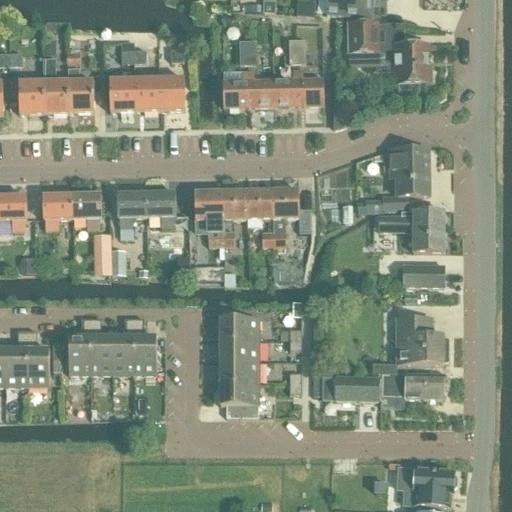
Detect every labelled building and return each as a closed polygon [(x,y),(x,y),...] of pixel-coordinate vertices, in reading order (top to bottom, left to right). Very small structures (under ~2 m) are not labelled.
[(328,0),(327,18),(329,18),(329,19),(373,21),(374,7),(374,0),(328,0)] [(264,5),(264,16),(276,17),(276,5),(264,5)] [(351,28),(350,56),(378,57),(388,57),(388,51),(396,51),(395,30),(379,30),(379,29),(351,28)] [(290,58),(306,57),(305,45),(290,46),(290,58)] [(240,59),(256,59),(256,46),(239,47),(240,59)] [(396,51),(388,51),(388,57),(388,78),(396,78),(396,89),(399,89),(399,97),(403,101),(415,101),(419,97),(419,89),(430,89),(430,70),(428,70),(428,51),(396,51)] [(184,55),(171,55),(171,68),(184,67),(184,55)] [(122,56),(122,69),(135,69),(134,56),(122,56)] [(146,56),(134,56),(135,69),(147,68),(146,56)] [(68,71),(80,70),(80,57),(67,58),(68,71)] [(290,69),(306,69),(306,57),(290,58),(290,69)] [(10,59),(11,71),(23,71),(22,58),(10,59)] [(0,71),(11,71),(10,59),(0,59),(0,71)] [(240,71),(256,71),(256,59),(240,59),(240,71)] [(70,118),(69,86),(56,86),(56,64),(43,65),(44,86),(45,86),(46,119),(70,118)] [(94,85),(81,86),(80,74),(68,74),(69,86),(70,118),(95,118),(94,85)] [(303,74),(298,75),(299,111),(325,111),(324,84),(304,84),(303,74)] [(294,84),(273,85),(274,112),(299,111),(298,75),(293,75),(294,84)] [(243,86),(223,86),(224,113),(249,113),(248,76),(243,76),(243,86)] [(253,76),(248,76),(249,113),(274,112),(273,85),(253,85),(253,76)] [(161,116),(186,116),(185,83),(160,84),(161,116)] [(111,117),(136,117),(135,84),(110,85),(111,117)] [(136,117),(161,116),(160,84),(135,84),(136,117)] [(45,86),(44,86),(20,87),(20,119),(46,119),(45,86)] [(345,106),(335,106),(335,134),(345,131),(345,130),(345,106)] [(384,204),(367,204),(368,218),(384,217),(384,213),(409,213),(408,201),(429,201),(428,154),(407,154),(390,154),(390,159),(391,182),(398,182),(398,201),(384,201),(384,204)] [(300,223),(299,215),(299,194),(273,195),(274,224),(273,224),(273,237),(274,237),(275,253),(286,253),(285,224),(300,223)] [(224,225),(247,224),(249,224),(248,195),(223,196),(224,225)] [(262,224),(273,224),(274,224),(273,195),(248,195),(249,224),(247,224),(248,232),(262,231),(262,224)] [(223,225),(224,225),(223,196),(196,197),(197,226),(208,225),(209,253),(225,252),(224,237),(223,225)] [(175,232),(175,222),(177,222),(176,197),(147,198),(148,222),(162,222),(162,232),(175,232)] [(133,222),(148,222),(147,198),(118,199),(118,223),(121,223),(121,233),(121,244),(134,244),(133,222)] [(87,234),(100,234),(100,224),(102,223),(102,199),(72,200),(73,224),(87,224),(87,234)] [(59,224),(73,224),(72,200),(43,200),(44,225),(46,224),(46,235),(59,235),(59,224)] [(26,225),(28,225),(28,201),(0,201),(0,225),(14,225),(14,236),(27,235),(26,225)] [(378,221),(378,237),(384,237),(413,237),(413,257),(417,257),(444,257),(444,241),(445,217),(406,216),(406,221),(384,221),(378,221)] [(224,237),(225,252),(235,252),(235,237),(224,237)] [(263,253),(275,253),(274,237),(273,237),(262,238),(263,253)] [(94,240),(94,277),(94,280),(111,280),(111,240),(94,240)] [(126,281),(126,255),(112,256),(112,281),(126,281)] [(36,277),(35,275),(35,262),(22,262),(22,278),(36,277)] [(444,292),(444,271),(404,270),(404,291),(444,292)] [(434,338),(434,322),(398,322),(398,338),(434,338)] [(259,348),(259,323),(221,323),(220,348),(259,348)] [(70,380),(91,380),(91,324),(82,324),(82,342),(69,342),(70,380)] [(113,342),(101,342),(101,324),(91,324),(91,380),(113,380),(113,342)] [(113,380),(135,380),(135,324),(125,324),(125,342),(113,342),(113,380)] [(157,342),(144,342),(144,324),(135,324),(135,380),(157,380),(157,342)] [(302,335),(290,335),(290,346),(302,346),(302,335)] [(6,392),(27,392),(27,336),(18,336),(18,354),(6,354),(6,392)] [(27,336),(27,392),(50,392),(50,354),(37,354),(37,336),(27,336)] [(434,340),(434,338),(398,338),(397,368),(444,368),(444,366),(449,365),(449,355),(445,353),(445,340),(434,340)] [(302,346),(290,346),(290,356),(302,356),(302,346)] [(259,373),(259,348),(220,348),(220,373),(259,373)] [(259,398),(259,373),(220,373),(220,398),(259,398)] [(301,378),(289,378),(289,389),(301,389),(301,378)] [(382,402),(405,402),(405,403),(444,403),(444,379),(405,378),(405,379),(382,378),(382,402)] [(325,384),(323,384),(324,405),(325,405),(379,406),(379,384),(325,384)] [(301,389),(289,389),(290,400),(302,400),(301,389)] [(258,423),(259,398),(220,398),(220,411),(226,411),(226,423),(258,423)] [(399,474),(398,494),(405,495),(404,510),(438,511),(449,511),(451,498),(453,498),(454,495),(455,494),(457,492),(458,483),(454,480),(455,477),(399,474)] [(375,488),(375,498),(387,498),(387,489),(375,488)]
